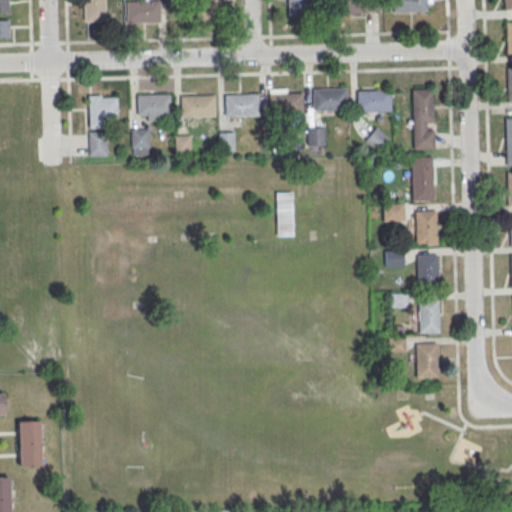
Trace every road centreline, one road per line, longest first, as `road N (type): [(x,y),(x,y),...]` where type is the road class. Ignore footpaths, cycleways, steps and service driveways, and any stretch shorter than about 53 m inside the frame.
road 1 (residential): [(466,50),(0,63)]
road 2 (residential): [(464,0),(476,377),(486,400)]
road 3 (residential): [(46,0),(52,165)]
